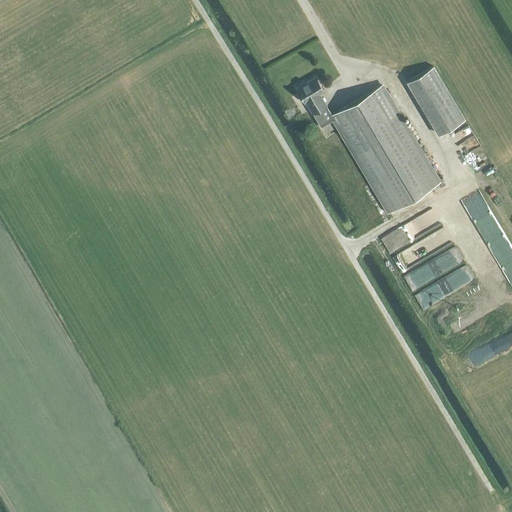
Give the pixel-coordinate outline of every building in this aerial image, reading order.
[(464,119),(433,66),(407,81),(438,134),(464,119)] [(388,211),(439,181),(381,85),(332,115),(319,93),(323,91),(315,77),(305,83),(304,82),(299,85),(299,86),(296,88),(304,102),(305,101),(321,127),(334,119),(388,211)] [(458,139),(474,131),(471,123),(454,131),(458,139)] [(481,141),(475,132),(465,138),(472,147),(481,141)] [(493,172),(473,182),(480,194),(499,185),(493,172)] [(499,269),(511,261),(511,259),(467,184),(455,191),(458,197),(453,200),(471,231),(475,229),(499,269)] [(435,208),(383,235),(390,249),(442,222),(435,208)] [(415,286),(467,259),(460,246),(412,271),(410,267),(406,269),(415,286)] [(459,347),(500,329),(495,316),(492,317),(488,309),(450,325),(459,347)]
